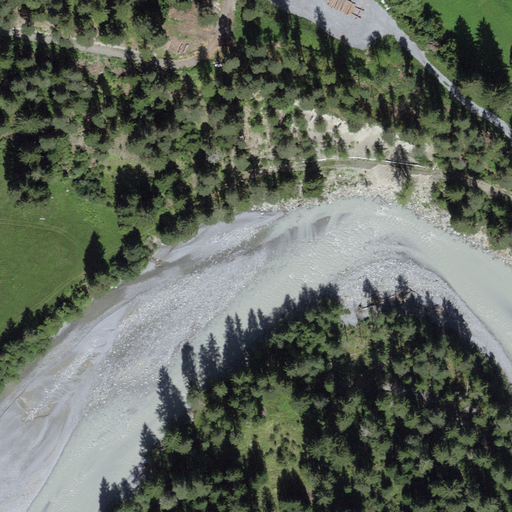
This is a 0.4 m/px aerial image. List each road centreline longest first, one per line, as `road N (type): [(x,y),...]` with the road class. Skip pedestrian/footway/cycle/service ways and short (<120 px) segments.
road 1 (track): [(64,233),(98,258),(253,174),(310,164),(431,172),(511,197)]
road 2 (track): [(0,32),(183,65),(205,52),(227,0)]
road 3 (track): [(346,0),(376,12),(511,135)]
